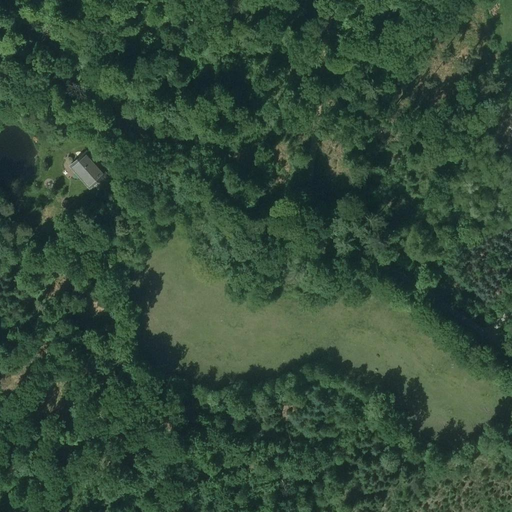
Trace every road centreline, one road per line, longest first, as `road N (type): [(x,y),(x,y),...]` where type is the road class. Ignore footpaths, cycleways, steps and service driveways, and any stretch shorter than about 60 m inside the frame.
road 1 (unclassified): [(511,355),(374,261),(235,235)]
road 2 (track): [(333,0),(307,201),(314,246)]
